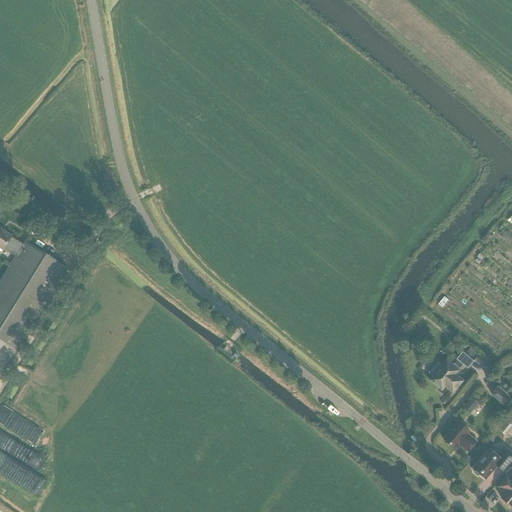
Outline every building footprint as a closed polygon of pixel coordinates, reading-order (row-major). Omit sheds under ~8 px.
[(16,256),(0,281),(0,377),(67,268),(25,241),(23,244),(11,237),(12,236),(0,228),(0,247),(3,249),(4,248),(16,256)] [(444,297),(438,304),(442,307),(448,300),(444,297)] [(470,347),(468,350),(467,351),(467,352),(472,357),(476,352),(470,347)] [(453,393),(463,381),(455,374),(458,370),(463,364),(468,368),(473,361),(462,352),(457,359),(452,365),(446,360),(442,366),(437,362),(429,373),(433,376),(430,380),(442,390),(445,386),(453,393)] [(491,394),(503,404),(509,396),(497,386),(491,394)] [(479,402),(472,397),(463,407),(470,413),(479,402)] [(511,425),(505,420),(498,429),(504,434),(511,425)] [(443,439),(455,449),(459,444),(461,446),(467,452),(476,441),(468,434),(470,431),(458,422),(443,439)] [(503,471),(511,460),(511,453),(507,449),(499,457),(490,449),(473,469),(474,470),(474,473),(477,476),(480,475),(485,479),(497,466),(503,471)] [(501,498),(511,507),(511,506),(511,479),(507,475),(497,487),(505,493),(501,498)]
